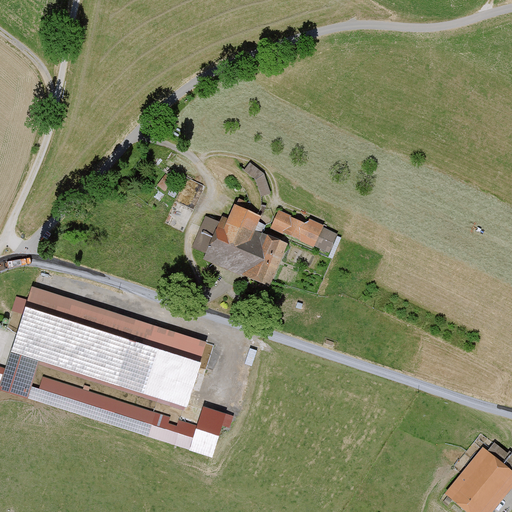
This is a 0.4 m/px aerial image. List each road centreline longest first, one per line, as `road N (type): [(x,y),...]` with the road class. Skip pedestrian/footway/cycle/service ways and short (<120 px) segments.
road 1 (unclassified): [(27,259),(35,239),(124,147),(210,75),(338,26),(429,28),(511,7)]
road 2 (unclassified): [(27,259),(511,414)]
road 3 (track): [(0,246),(45,143),(76,0)]
